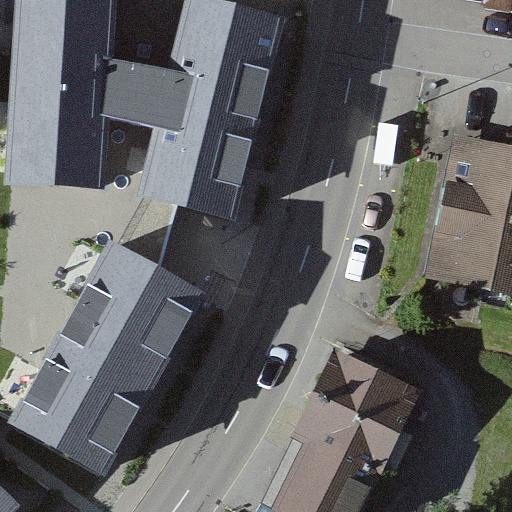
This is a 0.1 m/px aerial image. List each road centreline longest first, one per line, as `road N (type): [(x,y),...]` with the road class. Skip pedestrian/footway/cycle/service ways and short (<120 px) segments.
road 1 (secondary): [(358,37),(304,271),(236,419),(175,511)]
road 2 (residential): [(358,37),(511,61)]
